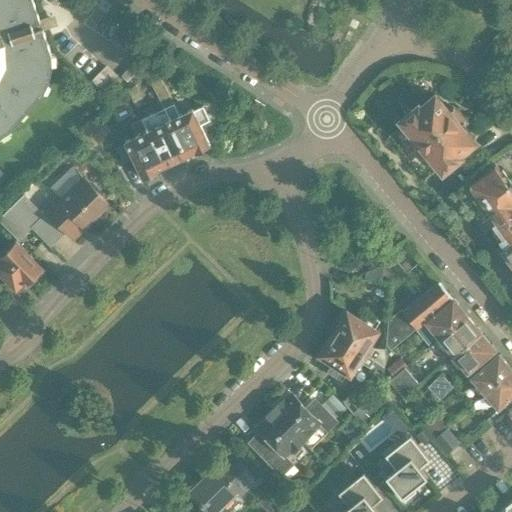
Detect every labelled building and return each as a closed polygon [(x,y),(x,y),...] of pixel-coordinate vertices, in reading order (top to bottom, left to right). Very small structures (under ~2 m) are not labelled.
[(0,0),(0,137),(5,135),(9,131),(43,93),(47,89),(48,83),(51,66),(52,60),(51,56),(42,30),(53,27),(51,22),(49,18),(39,21),(32,0),(0,0)] [(121,76),(108,65),(99,75),(91,83),(104,95),(111,86),(121,76)] [(153,85),(165,109),(187,156),(195,152),(195,153),(210,146),(200,126),(210,121),(203,107),(194,112),(193,110),(180,116),(174,104),(174,105),(162,81),(153,85)] [(402,120),(401,121),(403,124),(414,136),(414,141),(414,147),(419,153),(423,155),(426,155),(429,155),(440,169),(442,171),(443,170),(443,171),(444,170),(444,171),(457,160),(458,159),(457,158),(458,157),(471,146),(470,144),(472,142),(462,130),(464,129),(446,108),(445,109),(434,96),(419,109),(418,107),(417,107),(415,108),(415,107),(413,109),(409,109),(403,113),(403,117),(402,118),(402,119),(402,120)] [(165,109),(142,120),(165,167),(174,162),(178,164),(185,161),(185,157),(187,156),(165,109)] [(165,167),(142,120),(132,125),(138,136),(125,143),(126,145),(117,149),(124,163),(133,159),(142,179),(158,171),(157,171),(165,167)] [(493,166),(468,184),(483,205),(511,184),(502,170),(498,173),(493,166)] [(56,198),(44,209),(71,236),(86,222),(89,225),(106,208),(103,205),(107,202),(83,178),(72,167),(58,181),(69,192),(60,201),(57,197),(56,198)] [(488,219),(479,225),(485,233),(493,227),(511,213),(511,184),(483,205),(488,212),(491,216),(488,219)] [(23,196),(11,208),(31,228),(43,216),(23,196)] [(31,228),(11,208),(0,218),(0,220),(19,240),(31,228)] [(511,213),(493,227),(504,241),(500,243),(502,246),(505,250),(511,245),(511,213)] [(0,257),(1,259),(0,259),(0,272),(15,289),(23,282),(27,285),(42,270),(15,242),(0,257)] [(511,245),(505,250),(502,253),(511,267),(511,245)] [(366,272),(364,279),(382,282),(385,265),(366,272)] [(417,328),(424,323),(452,299),(439,283),(403,312),(400,312),(394,316),(394,321),(393,321),(393,322),(389,321),(389,320),(388,320),(386,346),(390,351),(417,328)] [(424,323),(438,340),(466,316),(452,299),(424,323)] [(338,326),(333,334),(364,355),(374,361),(384,368),(386,350),(374,349),(369,346),(378,332),(374,330),(379,322),(364,312),(359,320),(345,310),(336,324),(338,326)] [(438,340),(453,357),(481,334),(466,316),(438,340)] [(364,355),(333,334),(327,342),(325,341),(316,355),(332,365),(327,372),(341,382),(346,374),(350,376),(359,362),(369,368),(374,361),(364,355)] [(481,334),(453,357),(468,374),(496,351),(481,334)] [(471,379),(484,394),(511,370),(499,355),(471,379)] [(374,361),(369,368),(383,377),(384,368),(374,361)] [(418,383),(404,368),(389,382),(402,397),(418,383)] [(511,369),(511,370),(484,394),(498,410),(511,397),(511,369)] [(454,386),(442,373),(428,388),(440,400),(454,386)] [(282,400),(272,409),(303,441),(320,424),(327,432),(337,422),(319,403),(310,413),(291,393),(283,401),(282,400)] [(368,412),(353,394),(343,402),(359,422),(368,412)] [(303,441),(272,409),(262,419),(263,420),(256,428),(274,447),(263,458),(281,477),(294,465),(286,457),(303,441)] [(460,444),(447,429),(435,439),(447,455),(460,444)] [(396,469),(386,477),(405,500),(417,491),(414,488),(427,478),(420,468),(430,460),(411,436),(386,456),(396,469)] [(190,492),(209,511),(216,511),(243,486),(246,489),(256,479),(234,457),(224,467),(226,469),(220,475),(214,468),(190,492)] [(364,473),(339,493),(349,506),(342,511),(390,511),(396,508),(386,496),(383,498),(364,473)]
